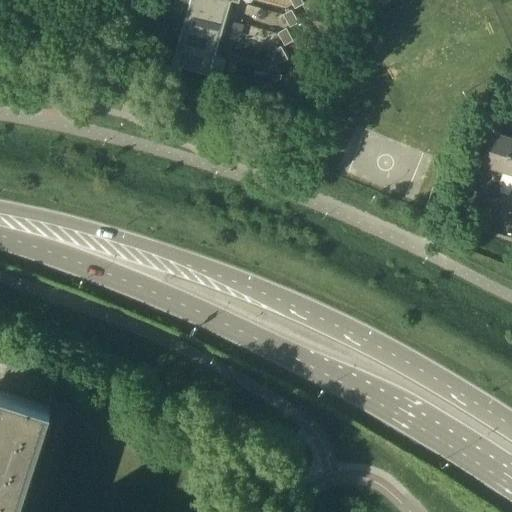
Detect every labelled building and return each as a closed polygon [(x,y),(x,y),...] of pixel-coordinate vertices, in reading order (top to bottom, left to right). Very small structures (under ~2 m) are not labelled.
[(190,0),(189,7),(226,18),(231,0),(190,0)] [(291,0),(296,8),(304,4),(302,0),(291,0)] [(221,36),(226,18),(189,7),(183,25),(221,36)] [(290,27),(299,22),(292,10),(284,14),(290,27)] [(216,55),(221,36),(183,25),(178,44),(216,55)] [(285,45),(293,40),(287,28),(278,33),(285,45)] [(210,74),(216,55),(178,44),(172,63),(210,74)] [(280,63),(288,59),(281,47),(273,51),(280,63)] [(274,82),(283,77),(276,65),(268,70),(274,82)] [(262,88),(263,89),(269,100),(277,96),(271,84),(262,88)] [(504,171),(511,144),(511,131),(506,129),(504,135),(492,131),(482,164),(504,171)] [(490,213),(495,198),(486,196),(481,210),(490,213)] [(500,215),(504,201),(495,198),(490,213),(500,215)] [(0,511),(15,511),(44,423),(40,422),(45,407),(50,408),(50,407),(0,390),(0,511)]
